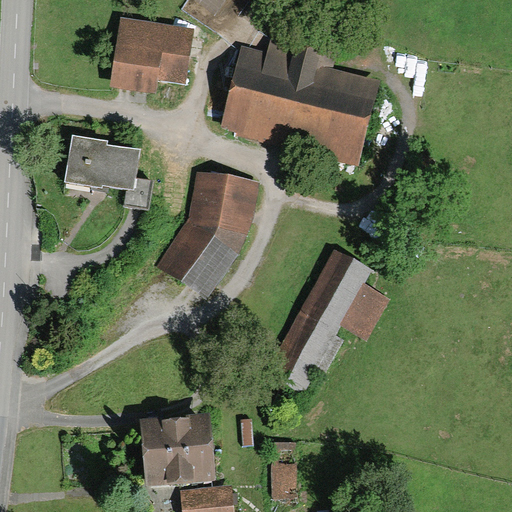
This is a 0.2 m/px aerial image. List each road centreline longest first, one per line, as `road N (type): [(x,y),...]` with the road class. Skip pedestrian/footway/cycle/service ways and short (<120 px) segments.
road 1 (unknown): [(299,175),(260,266),(222,315),(0,419)]
road 2 (tertiary): [(0,310),(15,0)]
